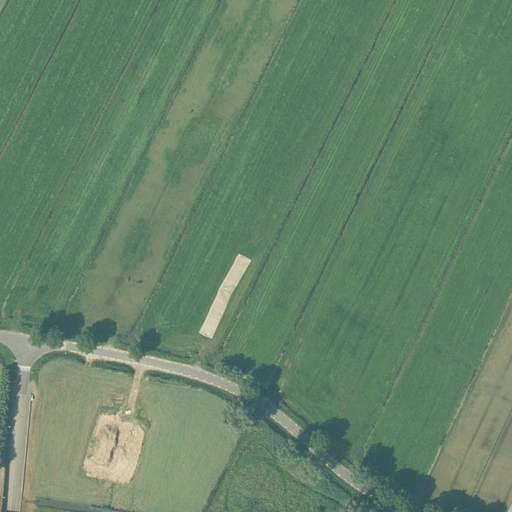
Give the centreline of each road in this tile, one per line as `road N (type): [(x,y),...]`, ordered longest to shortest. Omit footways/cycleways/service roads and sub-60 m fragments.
road 1 (tertiary): [(412,511),(351,478),(238,389),(176,367),(27,338)]
road 2 (unclassified): [(10,511),(27,338)]
